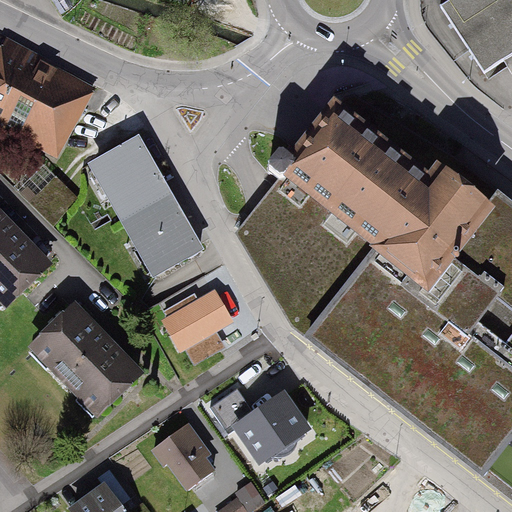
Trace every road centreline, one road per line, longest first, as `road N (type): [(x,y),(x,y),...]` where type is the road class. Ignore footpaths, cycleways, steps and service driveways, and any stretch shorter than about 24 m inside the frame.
road 1 (residential): [(511,506),(285,323),(205,195),(181,91)]
road 2 (secondary): [(379,26),(403,58),(511,148)]
road 3 (residential): [(181,91),(227,88),(293,33)]
road 4 (residential): [(62,49),(135,85),(181,91)]
